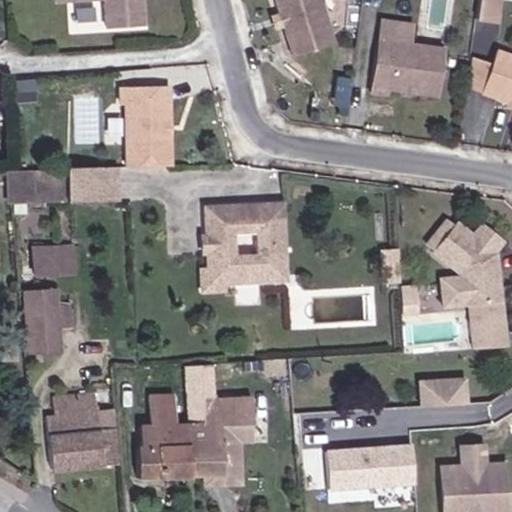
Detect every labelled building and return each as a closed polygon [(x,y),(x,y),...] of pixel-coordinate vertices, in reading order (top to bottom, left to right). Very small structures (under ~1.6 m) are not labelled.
[(131,26),(130,0),(107,0),(107,28),(131,26)] [(143,0),(130,0),(131,26),(145,26),(143,0)] [(280,0),(298,53),(337,40),(323,0),(280,0)] [(498,19),(499,0),(474,0),(472,17),(498,19)] [(383,40),(376,92),(394,95),(394,89),(443,96),(449,49),(383,40)] [(511,55),(502,52),(487,94),(511,102),(511,55)] [(476,63),(473,89),(487,94),(496,70),(476,63)] [(34,83),(16,84),(16,104),(35,103),(34,83)] [(172,90),(124,93),(124,110),(128,110),(132,171),(175,171),(172,90)] [(75,172),(76,205),(122,202),(121,171),(75,172)] [(70,205),(71,172),(16,174),(17,205),(70,205)] [(208,208),(212,272),(226,284),(289,280),(284,206),(208,208)] [(475,239),(460,227),(436,255),(463,278),(464,282),(468,310),(474,309),(505,305),(498,255),(506,245),(485,228),(475,239)] [(65,253),(66,279),(82,279),(81,252),(65,253)] [(66,279),(65,253),(41,253),(42,281),(66,279)] [(204,273),(206,293),(227,291),(226,284),(212,272),(204,273)] [(464,282),(444,285),(448,313),(468,310),(464,282)] [(34,299),(35,313),(63,313),(62,297),(34,299)] [(505,305),(474,309),(476,325),(507,320),(505,305)] [(63,313),(35,313),(37,359),(66,357),(65,334),(79,334),(78,312),(63,313)] [(507,320),(476,325),(480,352),(511,349),(507,320)] [(191,424),(191,429),(194,476),(229,474),(226,425),(257,423),(256,398),(217,401),(214,365),(184,367),(188,424),(191,424)] [(416,375),(417,402),(466,401),(466,374),(416,375)] [(153,403),(155,431),(180,430),(178,401),(153,403)] [(104,408),(61,411),(62,423),(54,423),(56,477),(106,474),(105,442),(104,408)] [(194,476),(191,429),(180,430),(155,431),(147,432),(148,454),(140,454),(142,480),(194,476)] [(113,475),(112,441),(105,442),(106,474),(113,475)] [(412,444),(327,449),(330,491),(414,485),(412,444)] [(511,511),(511,503),(510,462),(440,465),(441,511),(511,511)]
